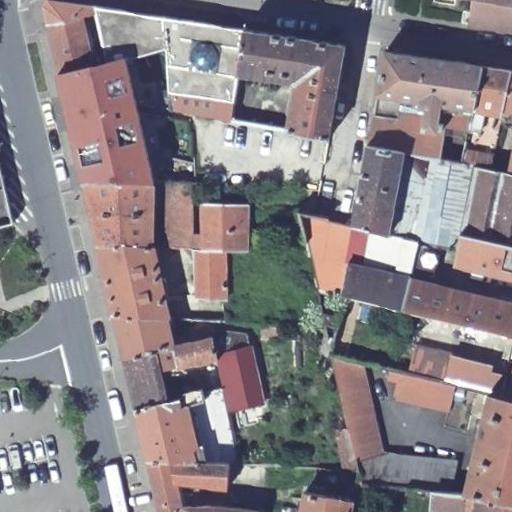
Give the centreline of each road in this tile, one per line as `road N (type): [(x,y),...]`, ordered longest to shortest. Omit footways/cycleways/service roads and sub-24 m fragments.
road 1 (secondary): [(2,0),(120,511)]
road 2 (unclassified): [(336,207),(367,26)]
road 3 (residential): [(367,26),(189,0)]
road 4 (residential): [(511,49),(367,26)]
